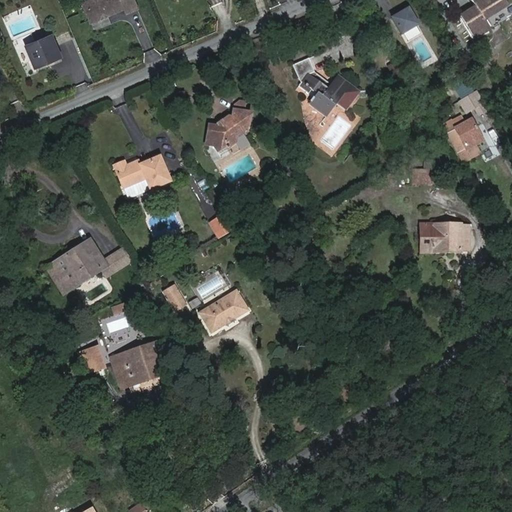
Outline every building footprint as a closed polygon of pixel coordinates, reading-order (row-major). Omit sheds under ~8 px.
[(85,0),(81,2),(89,22),(124,7),(126,12),(136,7),(132,0),(85,0)] [(472,0),(475,6),(460,16),(473,40),(489,30),(484,20),(506,5),(503,0),(472,0)] [(418,26),(409,9),(392,19),(401,35),(418,26)] [(52,36),(26,48),(35,69),(48,64),(47,61),(52,59),(53,62),(61,58),(52,36)] [(294,85),(306,94),(309,90),(314,93),(308,101),(325,115),(334,102),(342,109),(355,90),(335,75),(325,88),(311,78),(313,74),(308,72),(303,59),(291,64),(298,80),(294,85)] [(465,100),(473,96),(463,81),(455,86),(464,101),(465,100)] [(477,93),(473,96),(480,108),(485,105),(477,93)] [(480,108),(473,96),(465,100),(473,112),(480,108)] [(473,112),(465,100),(464,101),(462,103),(469,115),(473,112)] [(232,113),(243,115),(245,105),(238,103),(233,106),(232,113)] [(231,124),(221,124),(217,127),(216,130),(208,129),(204,148),(213,149),(217,154),(225,149),(226,151),(234,145),(234,143),(240,138),(241,137),(242,130),(246,131),(248,116),(243,115),(232,113),(231,120),(231,124)] [(474,142),(481,138),(472,122),(465,125),(461,119),(451,124),(451,123),(444,127),(464,162),(481,153),(477,147),(474,142)] [(73,125),(64,130),(70,142),(79,138),(73,125)] [(474,142),(477,147),(484,143),(481,138),(474,142)] [(157,157),(139,166),(136,161),(136,160),(125,166),(123,163),(112,168),(125,192),(146,181),(151,189),(170,180),(157,157)] [(421,172),(421,185),(445,186),(444,172),(439,172),(439,162),(426,163),(426,172),(421,172)] [(421,172),(413,172),(413,185),(421,185),(421,172)] [(233,233),(223,218),(208,227),(218,242),(233,233)] [(458,231),(421,229),(420,250),(432,250),(432,256),(458,257),(458,231)] [(106,267),(89,239),(74,248),(76,251),(68,256),(66,253),(51,263),(64,285),(96,265),(99,271),(106,267)] [(122,250),(105,261),(112,273),(130,263),(122,250)] [(62,294),(99,271),(96,265),(64,285),(51,263),(45,267),(62,294)] [(185,310),(174,290),(163,297),(174,316),(185,310)] [(235,294),(199,317),(212,339),(226,330),(227,332),(237,326),(236,324),(249,316),(235,294)] [(160,340),(110,357),(118,380),(156,367),(159,376),(171,372),(160,340)] [(86,347),(90,359),(98,357),(95,345),(86,347)] [(156,367),(118,380),(121,389),(159,376),(156,367)] [(147,500),(128,511),(141,511),(142,511),(151,506),(147,500)]
